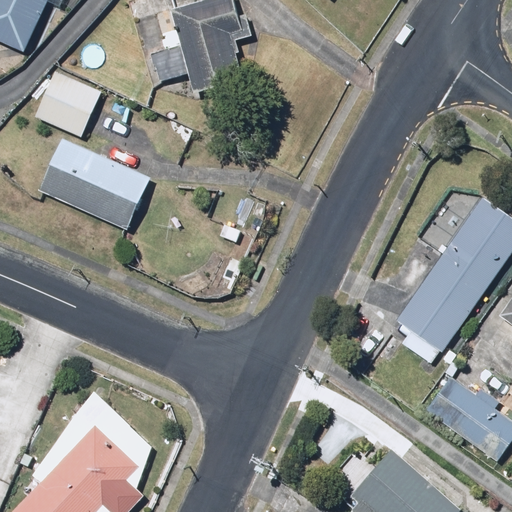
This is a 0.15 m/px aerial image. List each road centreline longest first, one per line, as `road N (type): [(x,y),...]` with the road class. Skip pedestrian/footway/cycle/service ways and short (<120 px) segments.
road 1 (residential): [(438,41),(259,384)]
road 2 (residential): [(259,384),(0,277)]
road 3 (residential): [(203,511),(259,384)]
